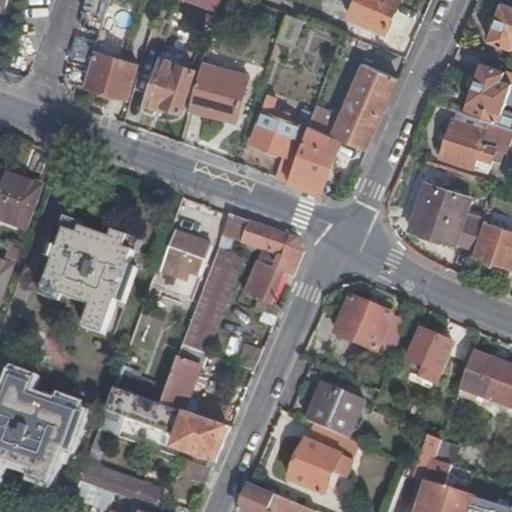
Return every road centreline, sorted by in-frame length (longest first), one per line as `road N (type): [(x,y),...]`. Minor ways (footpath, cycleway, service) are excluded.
road 1 (tertiary): [(342,236),(0,107)]
road 2 (residential): [(342,236),(212,511)]
road 3 (tertiary): [(456,0),(372,192),(342,236)]
road 4 (tertiary): [(511,320),(342,236)]
